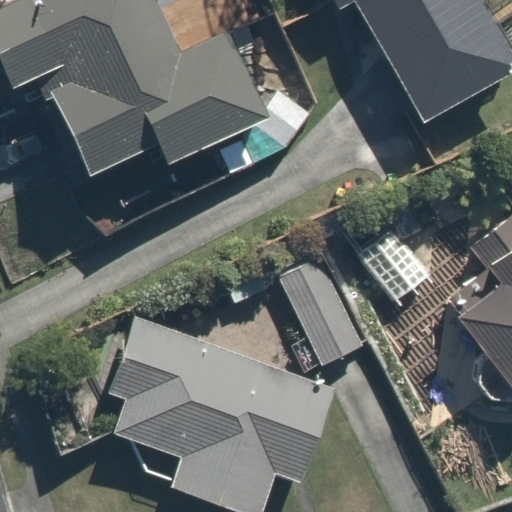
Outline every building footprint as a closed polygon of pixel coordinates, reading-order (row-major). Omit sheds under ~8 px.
[(155,187),(284,130),(238,28),(181,54),(156,0),(38,0),(0,17),(0,51),(14,83),(32,75),(85,192),(145,165),(155,187)] [(317,0),(327,16),(347,4),(421,129),(511,76),(467,0),(317,0)] [(511,389),(511,218),(507,212),(464,245),(498,288),(457,321),(511,389)] [(312,253),(266,275),(308,361),(353,339),(312,253)] [(346,392),(119,313),(91,393),(128,405),(116,439),(182,462),(170,496),(216,511),(261,511),(276,471),(314,484),(346,392)]
